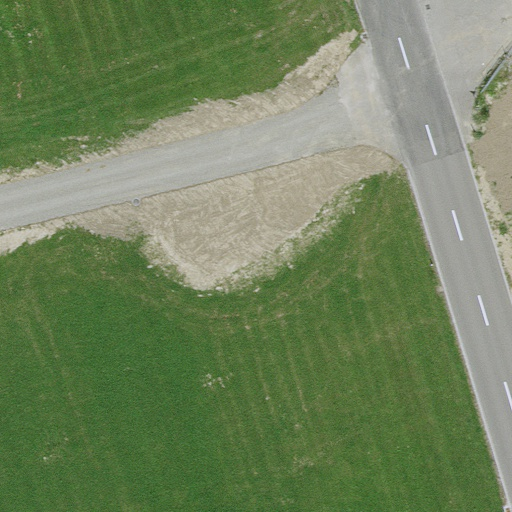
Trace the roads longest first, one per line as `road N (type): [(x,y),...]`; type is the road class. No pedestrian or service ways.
road 1 (track): [(0,209),(364,116),(407,53),(470,0)]
road 2 (tertiary): [(388,0),(511,397)]
